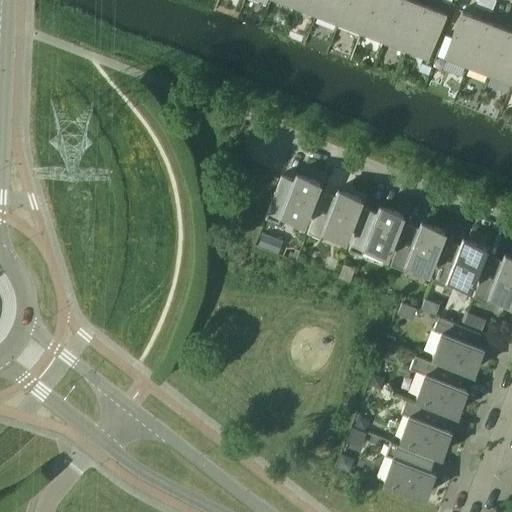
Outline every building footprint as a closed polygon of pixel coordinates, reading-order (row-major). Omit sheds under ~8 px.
[(295,0),(293,6),(316,15),(321,0),(295,0)] [(321,0),(316,15),(338,23),(347,0),(321,0)] [(347,0),(338,23),(360,32),(372,0),(347,0)] [(372,0),(360,32),(383,41),(398,0),(372,0)] [(398,0),(383,41),(405,49),(423,3),(414,0),(398,0)] [(477,0),(475,5),(483,8),(486,0),(477,0)] [(486,0),(483,8),(491,11),(495,0),(486,0)] [(427,58),(428,59),(446,12),(432,7),(425,5),(426,4),(423,3),(405,49),(427,58)] [(445,57),(467,66),(485,20),(472,14),(471,15),(465,13),(465,12),(462,11),(444,57),(445,58),(445,57)] [(467,66),(489,74),(507,28),(494,23),(494,24),(487,21),(488,21),(485,20),(467,66)] [(489,74),(511,83),(511,82),(511,30),(510,30),(510,29),(507,28),(489,74)] [(281,214),(304,223),(320,182),(296,173),(293,179),(281,175),(265,216),(278,222),(281,214)] [(323,230),(345,239),(361,198),(338,189),(335,195),(323,191),(306,233),(320,238),(323,230)] [(364,246),(387,255),(403,214),(379,205),(377,212),(364,207),(348,249),(362,254),(364,246)] [(406,263),(429,271),(444,230),(421,221),(418,228),(406,223),(390,265),(403,270),(406,263)] [(448,279),(470,287),(486,246),(462,237),(460,244),(447,239),(431,281),(445,286),(448,279)] [(489,295),(511,304),(511,302),(511,256),(504,253),(501,260),(489,255),(473,297),(486,302),(489,295)] [(432,355),(473,371),(482,347),(476,345),(480,332),(438,316),(433,330),(441,332),(432,355)] [(416,396),(457,412),(466,389),(459,386),(464,374),(414,354),(408,368),(424,374),(416,396)] [(399,438),(441,454),(450,430),(443,428),(448,415),(406,399),(401,413),(408,416),(399,438)] [(383,480),(424,496),(434,472),(427,469),(432,457),(390,441),(385,454),(392,457),(383,480)]
